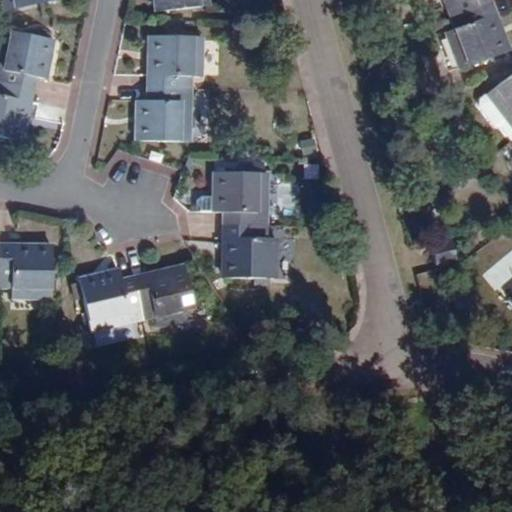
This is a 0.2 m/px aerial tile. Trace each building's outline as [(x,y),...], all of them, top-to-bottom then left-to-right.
[(3,0),(6,12),(54,0),(3,0)] [(155,0),(157,12),(210,6),(208,0),(155,0)] [(445,0),(452,18),(491,3),(489,0),(445,0)] [(460,71),(509,53),(491,3),(452,18),(457,30),(447,33),(460,71)] [(51,41),(2,31),(0,41),(0,83),(32,90),(35,79),(45,80),(51,41)] [(201,38),(150,37),(148,89),(190,90),(190,78),(201,78),(201,38)] [(511,75),(487,95),(511,127),(511,75)] [(0,137),(22,142),(32,90),(0,83),(0,137)] [(135,141),(189,144),(190,90),(148,89),(148,102),(137,101),(135,141)] [(224,215),(224,226),(266,228),(266,175),(215,174),(213,214),(224,215)] [(276,241),(265,240),(266,228),(224,226),(223,279),(277,281),(276,241)] [(437,266),(456,261),(450,243),(431,246),(437,266)] [(51,299),(52,246),(0,245),(0,287),(11,288),(11,299),(51,299)] [(196,319),(184,268),(133,279),(142,320),(153,317),(157,327),(196,319)] [(79,280),(91,332),(142,320),(133,279),(122,282),(120,271),(79,280)]
